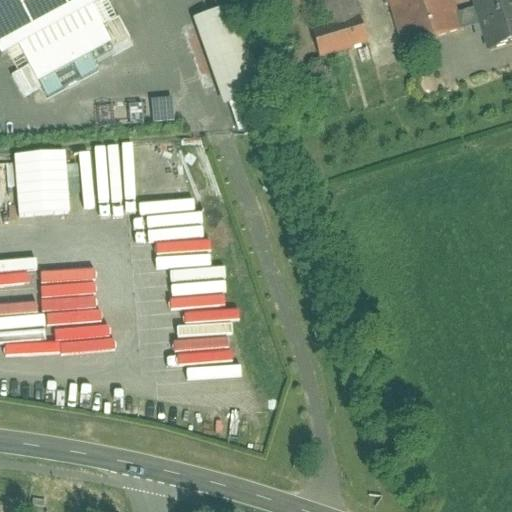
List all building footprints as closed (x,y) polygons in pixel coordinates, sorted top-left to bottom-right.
[(0,0),(0,55),(3,61),(114,0),(0,0)] [(303,32),(311,60),(366,46),(353,0),(315,0),(323,27),(303,32)] [(447,0),(387,0),(401,44),(456,26),(447,0)] [(511,0),(487,0),(501,45),(511,41),(511,0)] [(230,6),(187,19),(215,106),(239,98),(231,72),(246,67),(233,26),(237,25),(230,6)] [(140,125),(138,106),(124,107),(125,126),(140,125)] [(175,151),(143,153),(146,209),(178,207),(175,151)] [(65,155),(8,157),(11,218),(68,215),(65,155)] [(74,158),(77,214),(135,211),(132,156),(74,158)] [(156,232),(160,286),(213,281),(212,268),(217,267),(215,239),(209,240),(208,227),(156,232)] [(224,338),(228,338),(225,309),(228,309),(227,297),(174,302),(175,316),(168,316),(169,328),(170,328),(173,355),(226,350),(224,338)] [(192,381),(193,397),(248,394),(247,381),(242,382),(241,353),(185,357),(186,381),(192,381)]
